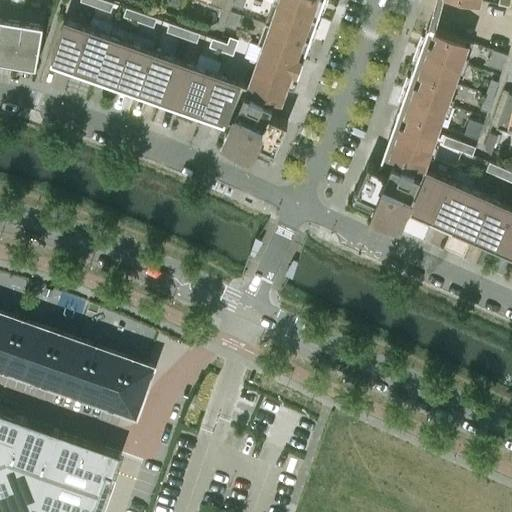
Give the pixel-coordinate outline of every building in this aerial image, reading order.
[(110,0),(96,0),(95,6),(110,11),(113,1),(110,0)] [(317,16),(272,0),(265,21),(310,37),(317,16)] [(271,0),(272,0),(317,16),(322,0),(271,0)] [(23,7),(3,4),(0,22),(0,59),(14,61),(23,7)] [(138,21),(141,11),(126,6),(123,16),(138,21)] [(23,7),(14,61),(36,65),(37,60),(45,11),(23,7)] [(231,9),(225,24),(235,27),(241,12),(231,9)] [(141,11),(138,21),(153,26),(156,16),(141,11)] [(73,69),(89,25),(65,17),(50,61),(73,69)] [(181,36),(184,26),(169,21),(166,31),(181,36)] [(310,37),(265,21),(257,43),(265,45),(302,58),(310,37)] [(110,33),(89,25),(73,69),(95,76),(110,33)] [(412,203),(428,167),(421,164),(443,102),(450,104),(451,103),(459,81),(451,78),(457,61),(465,63),(473,40),(428,25),(394,119),(397,120),(397,119),(401,121),(391,152),(395,153),(388,169),(368,160),(356,188),(375,197),(372,205),(399,218),(407,201),(412,203)] [(184,26),(181,36),(196,41),(199,31),(184,26)] [(116,84),(132,41),(110,33),(95,76),(116,84)] [(224,51),(227,41),(212,36),(209,46),(224,51)] [(229,36),(227,41),(224,51),(234,55),(239,40),(229,36)] [(138,92),(153,48),(132,41),(116,84),(138,92)] [(302,58),(265,45),(251,83),(239,79),(226,116),(231,118),(224,134),(252,147),(255,139),(275,147),(288,119),(268,110),(275,95),(281,97),(292,66),(296,67),(296,68),(298,69),(302,58)] [(159,99),(175,56),(153,48),(138,92),(159,99)] [(199,62),(220,65),(222,51),(202,48),(199,62)] [(488,63),(495,65),(500,50),(493,48),(488,63)] [(507,53),(500,50),(495,65),(502,68),(507,53)] [(181,107),(196,63),(175,56),(159,99),(181,107)] [(202,114),(218,71),(196,63),(181,107),(202,114)] [(226,116),(239,79),(218,71),(202,114),(224,122),(226,116)] [(498,80),(491,77),(485,92),(493,95),(498,80)] [(496,124),(511,129),(511,90),(508,89),(496,124)] [(485,92),(480,107),(487,110),(493,95),(485,92)] [(471,134),(476,119),(469,117),(464,132),(471,134)] [(476,119),(471,134),(478,137),(483,122),(476,119)] [(442,141),(457,147),(460,137),(446,132),(442,141)] [(476,143),(460,137),(457,147),(472,152),(476,143)] [(489,161),(485,170),(500,176),(504,167),(489,161)] [(431,219),(450,177),(428,167),(412,203),(409,209),(431,219)] [(452,228),(471,186),(475,177),(454,167),(450,177),(431,219),(452,228)] [(511,170),(504,167),(500,176),(511,181),(511,170)] [(471,186),(452,228),(473,237),(491,195),(471,186)] [(511,204),(491,195),(473,237),(493,247),(511,205),(511,204)] [(511,205),(493,247),(511,254),(511,205)] [(147,374),(143,373),(148,361),(0,308),(0,361),(135,409),(147,374)] [(0,511),(98,511),(100,507),(99,506),(98,508),(94,507),(107,471),(111,472),(110,474),(112,474),(120,450),(59,429),(58,430),(40,423),(21,417),(0,409),(0,511)] [(439,511),(357,483),(346,511),(454,511),(446,509),(444,511),(439,511)]
